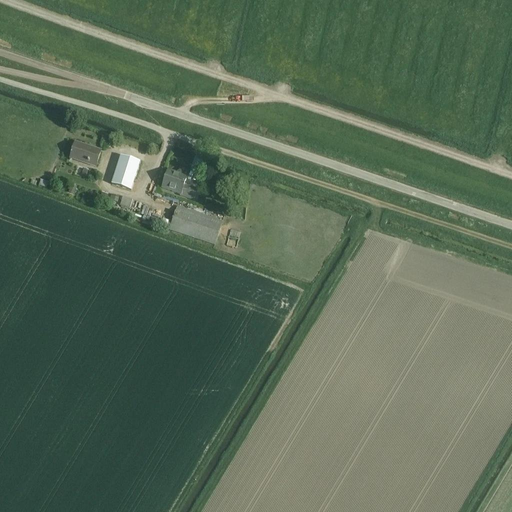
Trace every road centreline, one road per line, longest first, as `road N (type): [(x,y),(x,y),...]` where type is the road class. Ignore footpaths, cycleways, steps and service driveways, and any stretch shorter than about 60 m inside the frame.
road 1 (track): [(0,1),(511,178)]
road 2 (unclassified): [(511,223),(96,86)]
